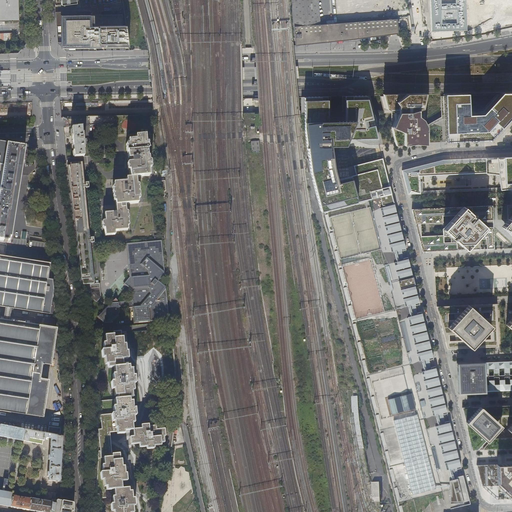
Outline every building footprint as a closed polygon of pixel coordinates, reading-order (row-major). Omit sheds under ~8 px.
[(0,0),(0,21),(19,21),(18,0),(0,0)] [(317,0),(291,0),(294,27),(320,24),(317,0)] [(407,0),(335,0),(336,14),(350,13),(349,0),(373,0),(374,10),(408,8),(407,0)] [(511,0),(430,0),(432,32),(467,30),(465,0),(511,0)] [(57,43),(61,43),(61,16),(75,16),(75,12),(55,12),(57,43)] [(75,16),(61,16),(61,43),(68,43),(68,51),(75,51),(75,48),(88,47),(89,51),(96,51),(96,47),(117,47),(122,47),(125,47),(125,50),(130,50),(129,47),(127,25),(123,25),(122,14),(92,15),(75,16)] [(400,19),(345,23),(320,24),(294,27),(295,46),(344,40),(384,35),(402,33),(400,19)] [(444,94),(446,142),(453,142),(474,141),(490,140),(497,132),(511,115),(511,92),(501,93),(482,114),(467,115),(467,93),(444,94)] [(413,143),(425,143),(425,130),(425,104),(427,95),(380,96),(385,113),(391,113),(392,129),(395,144),(413,143)] [(368,96),(346,96),(346,121),(329,121),(329,96),(304,97),(310,152),(321,212),(391,194),(388,181),(383,158),(353,165),(354,168),(338,171),(341,182),(338,182),(331,146),(348,145),(350,139),(379,139),(368,96)] [(71,128),(74,157),(84,156),(83,150),(84,150),(83,144),(86,144),(85,138),(83,138),(83,134),(82,134),(81,127),(75,128),(71,128)] [(103,221),(105,236),(114,235),(114,232),(128,230),(125,204),(138,203),(138,199),(137,184),(136,184),(136,177),(149,176),(149,168),(150,168),(149,156),(147,157),(145,135),(135,135),(136,139),(127,140),(128,144),(127,144),(127,151),(127,159),(128,170),(129,178),(126,178),(126,181),(113,183),(116,213),(104,213),(105,221),(103,221)] [(0,138),(0,240),(7,241),(10,242),(26,142),(0,138)] [(253,141),(253,151),(261,151),(260,140),(253,141)] [(402,170),(408,194),(420,194),(419,175),(502,171),(503,190),(511,190),(511,157),(445,159),(402,170)] [(83,284),(89,284),(93,283),(82,165),(83,165),(67,166),(69,178),(74,210),(79,245),(83,284)] [(477,511),(478,511),(477,511),(472,511),(406,253),(391,194),(321,212),(396,511),(477,511)] [(494,249),(493,205),(486,206),(465,207),(457,207),(412,209),(416,227),(422,252),(458,250),(466,250),(494,249)] [(511,216),(502,228),(511,236),(511,216)] [(135,320),(137,322),(149,321),(150,320),(150,318),(153,318),(153,319),(154,321),(165,320),(168,317),(167,305),(166,304),(163,305),(163,299),(165,299),(166,298),(165,286),(159,281),(164,275),(163,263),(162,262),(159,262),(159,257),(161,257),(162,256),(161,244),(158,241),(146,242),(146,243),(146,245),(143,245),(143,243),(142,242),(130,244),(128,246),(129,258),(130,259),(132,259),(133,265),(130,265),(129,266),(130,277),(126,282),(126,285),(132,290),(133,302),(133,308),(135,320)] [(5,256),(0,254),(0,306),(56,315),(53,285),(50,262),(5,256)] [(93,283),(89,284),(90,291),(91,299),(96,303),(101,297),(99,282),(93,283)] [(119,303),(116,300),(112,303),(98,316),(101,319),(103,319),(104,323),(113,322),(112,321),(120,313),(119,309),(119,303)] [(468,306),(436,307),(444,341),(446,350),(450,350),(462,349),(469,349),(487,348),(496,348),(498,348),(497,305),(489,305),(472,306),(468,306)] [(57,328),(0,319),(0,411),(43,418),(49,383),(40,381),(43,364),(50,365),(57,328)] [(118,399),(129,398),(131,398),(130,392),(134,391),(133,384),(135,384),(135,377),(131,377),(130,370),(129,370),(129,366),(121,367),(121,360),(126,359),(125,345),(121,345),(120,332),(113,332),(113,335),(106,336),(106,343),(103,344),(103,351),(101,351),(102,358),(106,358),(106,365),(107,365),(108,368),(115,368),(116,374),(116,375),(112,375),(113,382),(111,382),(111,390),(115,389),(116,397),(117,397),(118,399)] [(483,363),(456,364),(456,377),(457,393),(467,393),(484,392),(495,392),(507,391),(511,391),(511,361),(508,362),(501,362),(499,362),(489,363),(488,363),(483,363)] [(129,402),(129,398),(118,399),(101,401),(102,414),(102,415),(101,415),(101,419),(102,429),(98,430),(99,439),(100,451),(99,451),(98,461),(97,487),(96,494),(99,494),(99,499),(106,498),(105,494),(105,491),(115,490),(116,497),(112,497),(113,504),(111,505),(111,508),(111,511),(115,511),(133,511),(133,506),(135,506),(134,498),(131,499),(130,492),(129,492),(129,489),(120,489),(119,483),(125,482),(123,467),(120,467),(119,454),(111,455),(110,433),(117,432),(117,434),(124,434),(124,432),(131,431),(130,423),(134,423),(133,416),(136,416),(135,409),(131,409),(131,402),(129,402)] [(511,405),(478,407),(461,407),(464,422),(471,450),(476,450),(484,441),(499,426),(488,416),(511,414),(511,405)] [(511,424),(507,430),(511,434),(511,439),(489,441),(480,450),(511,449),(511,424)] [(0,505),(11,507),(13,493),(0,490),(0,437),(23,442),(23,441),(25,430),(0,425),(0,505)] [(146,448),(146,450),(154,449),(153,445),(161,445),(160,444),(164,443),(163,430),(156,431),(155,427),(148,427),(148,425),(141,426),(141,429),(134,430),(135,437),(131,437),(132,445),(139,444),(139,448),(146,448)] [(48,427),(47,434),(62,437),(62,429),(48,427)] [(47,434),(25,430),(23,441),(28,442),(29,438),(43,441),(44,441),(45,438),(51,439),(50,449),(61,450),(62,443),(62,437),(47,434)] [(61,450),(50,449),(50,456),(48,456),(48,460),(49,460),(49,467),(60,468),(61,459),(61,450)] [(511,464),(475,466),(480,487),(495,501),(511,499),(511,464)] [(60,468),(49,467),(49,473),(47,473),(47,477),(48,477),(48,481),(59,481),(60,476),(60,468)] [(379,482),(372,483),(373,498),(380,497),(379,482)] [(57,493),(44,490),(43,497),(52,499),(56,500),(57,493)] [(20,508),(29,510),(31,499),(32,495),(14,491),(13,493),(11,507),(20,508)] [(49,511),(52,502),(31,499),(29,510),(40,511),(49,511)] [(52,499),(52,502),(49,511),(73,511),(74,510),(74,504),(65,502),(56,500),(52,499)]
